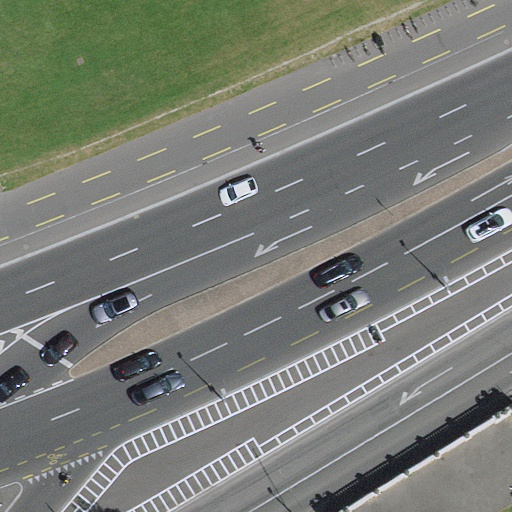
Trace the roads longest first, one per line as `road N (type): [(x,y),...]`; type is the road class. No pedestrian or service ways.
road 1 (primary): [(0,457),(244,358),(511,219)]
road 2 (primary): [(511,96),(173,252)]
road 3 (unclassified): [(238,511),(511,349)]
road 4 (primary): [(173,252),(27,373),(11,401),(0,455)]
road 5 (primary): [(173,252),(0,306)]
